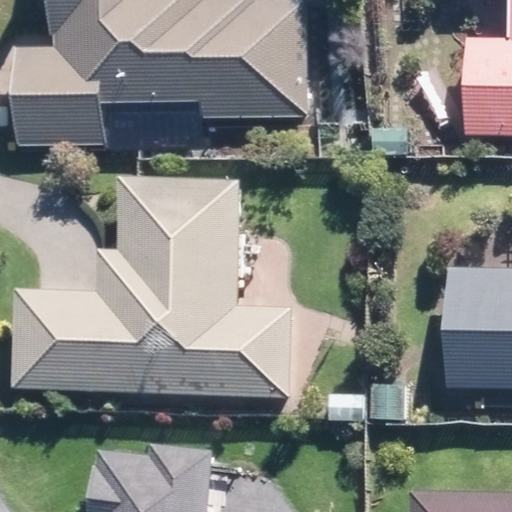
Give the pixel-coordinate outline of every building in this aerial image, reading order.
[(35,43),(31,142),(122,146),(123,109),(319,116),(323,0),(53,0),(52,44),(35,43)] [(511,35),(483,34),(480,133),(511,133),(511,35)] [(430,118),(377,116),(375,157),(429,158),(430,118)] [(256,178),(141,173),(137,249),(117,248),(116,287),(33,283),(28,383),(302,395),(306,306),(250,304),(256,178)] [(511,258),(467,256),(461,382),(511,384),(511,258)] [(377,383),(377,388),(376,422),(419,424),(421,380),(377,378),(377,383)] [(223,511),(229,458),(115,448),(108,511),(223,511)] [(511,511),(511,492),(426,488),(425,511),(511,511)]
